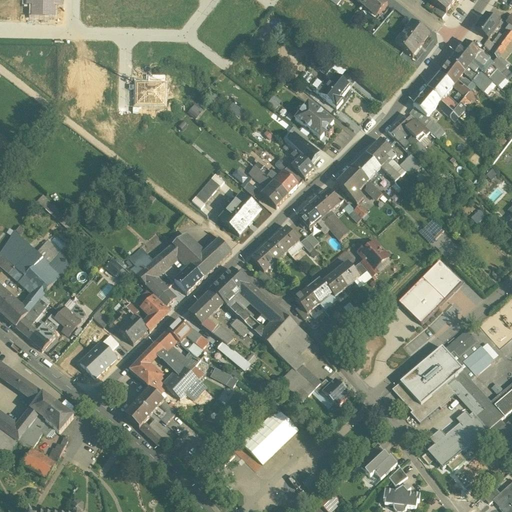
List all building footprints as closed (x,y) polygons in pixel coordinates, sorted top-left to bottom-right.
[(32,0),(33,6),(32,17),(54,18),(55,6),(54,0),(32,0)] [(228,0),(221,9),(241,25),(253,9),(241,0),(228,0)] [(255,11),(260,5),(253,0),(241,0),(253,9),(255,11)] [(387,6),(378,0),(352,0),(376,19),(387,6)] [(430,0),(429,2),(436,8),(445,15),(455,1),(456,1),(456,0),(430,0)] [(445,15),(436,8),(432,12),(442,19),(445,15)] [(499,25),(486,15),(475,30),(488,40),(499,25)] [(428,37),(412,24),(395,45),(412,58),(428,37)] [(495,47),(491,53),(496,59),(497,60),(511,39),(511,34),(507,31),(495,47)] [(495,47),(488,42),(484,47),(491,53),(495,47)] [(166,52),(166,43),(148,43),(148,52),(159,52),(166,52)] [(479,54),(465,43),(457,53),(471,64),(473,61),(479,54)] [(158,70),(159,52),(148,52),(140,52),(140,70),(158,70)] [(471,64),(457,53),(450,62),(464,74),(471,64)] [(479,54),(473,61),(483,69),(489,62),(479,54)] [(497,60),(496,59),(491,64),(490,65),(496,71),(500,75),(506,70),(497,60)] [(483,69),(473,61),(471,64),(478,70),(482,74),(485,70),(483,69)] [(464,74),(450,62),(439,76),(452,88),(457,82),(459,79),(463,74),(464,74)] [(489,62),(483,69),(485,70),(490,65),(491,64),(489,62)] [(478,70),(471,64),(464,74),(463,74),(471,82),(477,75),(475,74),(478,70)] [(485,70),(482,74),(483,75),(488,80),(493,75),(496,71),(490,65),(485,70)] [(327,89),(311,77),(304,86),(336,111),(342,103),(340,101),(349,89),(336,78),(337,76),(331,71),(325,79),(331,84),(327,89)] [(488,80),(483,75),(474,85),(486,96),(490,92),(488,91),(493,85),(488,80)] [(498,80),(493,75),(488,80),(493,85),(498,80)] [(439,76),(428,91),(441,102),(443,99),(452,88),(439,76)] [(148,86),(148,89),(165,89),(165,79),(148,78),(148,86)] [(466,81),(461,81),(459,79),(457,82),(461,86),(457,91),(459,93),(463,88),(470,93),(472,91),(468,87),(470,84),(466,81)] [(148,86),(137,86),(136,107),(164,108),(165,89),(148,89),(148,86)] [(300,91),(294,86),(290,91),(296,95),(300,91)] [(441,102),(428,91),(413,108),(415,109),(427,119),(438,106),(441,102)] [(476,98),(470,93),(464,99),(470,104),(476,98)] [(457,107),(447,99),(445,101),(443,99),(441,102),(452,113),(457,108),(457,107)] [(464,99),(457,107),(457,108),(452,113),(457,119),(470,104),(464,99)] [(452,113),(441,102),(438,106),(439,106),(439,110),(454,124),(458,119),(457,119),(452,113)] [(334,125),(308,105),(295,123),(320,142),(324,137),(328,140),(333,133),(329,130),(334,125)] [(241,118),(245,112),(235,106),(231,111),(241,118)] [(195,124),(204,114),(195,107),(187,117),(195,124)] [(410,115),(419,124),(430,134),(438,141),(445,134),(427,119),(415,109),(410,115)] [(406,117),(394,129),(404,140),(409,135),(413,138),(418,144),(419,145),(427,137),(416,127),(412,124),(406,117)] [(430,134),(419,124),(416,127),(427,137),(430,134)] [(404,140),(394,129),(388,135),(399,146),(402,142),(404,140)] [(288,146),(313,165),(319,156),(294,137),(288,146)] [(150,176),(161,185),(190,147),(178,138),(150,176)] [(418,144),(413,138),(410,141),(413,144),(411,145),(414,148),(418,144)] [(392,154),(380,142),(374,149),(386,161),(392,154)] [(405,143),(402,142),(399,146),(406,153),(410,148),(405,143)] [(419,145),(418,144),(414,148),(418,152),(414,157),(421,164),(429,155),(419,145)] [(386,161),(374,149),(366,157),(378,168),(382,165),(386,161)] [(302,160),(292,150),(288,154),(298,164),(302,160)] [(378,168),(366,157),(353,170),(367,184),(372,180),(378,173),(380,171),(378,168)] [(418,166),(410,158),(405,163),(413,171),(418,166)] [(298,164),(292,170),(305,182),(315,173),(302,160),(298,164)] [(290,171),(280,161),(275,167),(285,177),(290,171)] [(190,206),(192,203),(215,177),(216,175),(200,162),(174,192),(190,206)] [(405,163),(400,169),(408,176),(413,171),(405,163)] [(398,178),(385,166),(384,167),(382,165),(378,168),(380,171),(395,185),(400,179),(398,178)] [(254,169),(249,176),(254,180),(260,173),(254,169)] [(272,175),(264,169),(260,173),(268,180),(272,175)] [(353,170),(336,187),(351,202),(358,195),(365,187),(368,184),(367,184),(353,170)] [(285,177),(280,181),(280,182),(275,186),(288,199),(302,184),(290,171),(285,177)] [(268,180),(260,173),(254,180),(270,192),(275,186),(268,180)] [(280,181),(272,175),(268,180),(275,186),(280,182),(280,181)] [(215,177),(192,203),(201,211),(224,184),(215,177)] [(378,194),(368,184),(365,187),(367,189),(365,191),(374,200),(376,202),(381,198),(378,194)] [(258,194),(248,185),(243,191),(253,200),(258,194)] [(270,192),(263,199),(276,211),(288,199),(275,186),(270,192)] [(328,192),(309,208),(310,209),(321,222),(340,206),(328,192)] [(358,195),(351,202),(356,207),(363,199),(358,195)] [(242,198),(234,207),(236,208),(230,215),(228,214),(220,223),(238,239),(260,214),(242,198)] [(65,226),(70,219),(51,204),(45,211),(65,226)] [(367,216),(359,208),(354,213),(361,221),(367,216)] [(321,222),(310,209),(298,220),(309,232),(318,225),(321,222)] [(361,221),(354,213),(350,218),(358,225),(361,221)] [(332,218),(323,225),(330,232),(331,234),(340,243),(348,236),(332,218)] [(323,225),(321,222),(318,225),(323,231),(321,232),(325,237),(330,232),(323,225)] [(432,222),(424,231),(435,242),(443,233),(432,222)] [(299,244),(286,230),(274,241),(286,253),(292,247),(294,249),(299,244)] [(14,234),(3,250),(12,257),(23,241),(14,234)] [(319,246),(311,237),(305,242),(313,251),(319,246)] [(184,239),(145,271),(155,281),(180,260),(189,271),(191,268),(203,258),(184,239)] [(34,252),(23,241),(12,257),(13,259),(4,271),(18,285),(24,279),(16,272),(34,252)] [(274,241),(263,252),(274,264),(281,258),(282,260),(287,255),(286,253),(274,241)] [(313,251),(305,242),(301,246),(303,249),(310,256),(314,252),(313,251)] [(37,255),(60,279),(72,267),(48,243),(37,255)] [(203,258),(191,268),(204,282),(232,256),(219,243),(203,258)] [(292,247),(286,253),(287,255),(291,259),(298,252),(299,253),(303,249),(301,246),(299,244),(294,249),(292,247)] [(375,245),(368,251),(366,249),(358,256),(364,262),(367,265),(368,264),(373,270),(374,270),(379,265),(381,267),(388,260),(383,254),(382,255),(379,251),(380,251),(375,245)] [(12,257),(3,250),(0,254),(0,267),(4,271),(13,259),(12,257)] [(37,255),(34,252),(16,272),(24,279),(43,261),(37,255)] [(263,252),(251,262),(264,277),(269,272),(267,270),(274,264),(263,252)] [(24,279),(18,285),(31,297),(39,304),(42,300),(60,279),(43,261),(24,279)] [(367,265),(364,262),(359,267),(366,275),(371,280),(378,274),(374,270),(373,270),(368,264),(367,265)] [(462,286),(439,264),(399,305),(421,327),(462,286)] [(109,265),(105,270),(116,278),(120,273),(109,265)] [(347,265),(335,275),(346,288),(352,283),(354,285),(360,280),(347,265)] [(359,267),(355,270),(362,278),(366,275),(359,267)] [(204,282),(191,268),(189,271),(175,284),(187,297),(204,282)] [(155,281),(145,271),(136,279),(167,310),(175,302),(167,293),(167,294),(155,281)] [(232,272),(210,293),(224,307),(227,310),(239,298),(244,303),(254,293),(232,272)] [(335,275),(322,286),(332,297),(333,299),(340,293),(342,295),(347,290),(346,288),(335,275)] [(271,285),(264,277),(259,280),(267,289),(271,285)] [(320,282),(307,293),(318,306),(325,300),(326,302),(332,297),(322,286),(320,282)] [(0,313),(11,301),(0,290),(0,313)] [(270,307),(254,293),(244,303),(261,317),(270,307)] [(307,293),(295,303),(300,309),(307,318),(307,317),(312,313),(310,312),(318,306),(307,293)] [(211,295),(188,317),(201,330),(207,324),(224,307),(211,295)] [(31,297),(20,310),(27,316),(39,304),(31,297)] [(169,315),(150,297),(144,303),(144,302),(138,308),(151,319),(143,327),(148,333),(150,334),(169,315)] [(27,316),(26,318),(31,323),(33,325),(49,306),(42,300),(39,304),(27,316)] [(20,310),(11,301),(0,313),(0,314),(16,329),(26,318),(27,316),(20,310)] [(136,311),(129,304),(125,309),(132,316),(136,311)] [(393,308),(389,304),(380,312),(384,316),(393,308)] [(350,305),(343,310),(351,319),(357,314),(350,305)] [(83,313),(76,307),(69,314),(80,324),(85,318),(83,313)] [(236,307),(230,313),(238,321),(244,315),(236,307)] [(270,307),(261,317),(273,328),(282,318),(270,307)] [(114,325),(121,332),(135,319),(132,316),(125,309),(119,314),(122,318),(114,325)] [(307,318),(300,309),(295,313),(303,323),(308,319),(307,317),(307,318)] [(69,314),(64,310),(55,320),(66,330),(63,334),(67,338),(80,324),(69,314)] [(108,324),(98,314),(91,319),(103,330),(108,324)] [(254,323),(244,315),(238,321),(247,330),(254,323)] [(31,323),(26,318),(16,329),(21,334),(20,334),(29,342),(40,329),(37,327),(34,331),(28,326),(31,323)] [(266,335),(260,342),(274,355),(296,330),(282,318),(273,328),(266,335)] [(143,327),(135,319),(121,332),(120,334),(133,347),(148,333),(143,327)] [(329,319),(318,329),(324,335),(332,327),(334,326),(329,319)] [(57,328),(48,320),(42,327),(51,335),(57,328)] [(266,335),(254,323),(247,330),(260,342),(266,335)] [(179,324),(169,334),(178,343),(180,346),(186,340),(185,340),(190,333),(179,324)] [(215,331),(207,324),(201,330),(210,337),(215,331)] [(51,335),(42,327),(40,329),(29,342),(42,352),(54,337),(51,335)] [(332,327),(324,335),(328,339),(336,331),(332,327)] [(233,342),(217,329),(215,331),(210,337),(222,346),(226,349),(233,342)] [(296,330),(274,355),(284,365),(308,341),(296,330)] [(336,331),(328,339),(332,343),(340,336),(336,331)] [(466,332),(446,350),(447,350),(444,352),(449,358),(454,354),(459,360),(477,344),(466,332)] [(167,333),(155,345),(163,353),(168,357),(172,352),(170,350),(178,343),(169,334),(167,333)] [(190,333),(185,340),(186,340),(194,347),(201,353),(202,352),(207,346),(190,333)] [(110,336),(106,340),(114,348),(118,344),(110,336)] [(109,353),(114,348),(106,340),(101,345),(109,353)] [(477,344),(459,360),(454,354),(449,358),(463,373),(458,378),(466,387),(470,383),(494,363),(477,344)] [(80,366),(95,381),(116,360),(109,353),(101,345),(80,366)] [(155,345),(142,358),(149,365),(157,358),(157,357),(163,353),(155,345)] [(226,349),(222,346),(218,351),(229,361),(234,355),(226,349)] [(201,353),(194,347),(189,354),(189,355),(195,361),(200,364),(206,356),(202,352),(201,353)] [(444,352),(442,350),(400,386),(421,410),(446,388),(458,378),(463,373),(449,358),(444,352)] [(172,352),(168,357),(182,370),(184,371),(189,365),(184,361),(173,351),(172,352)] [(168,357),(163,353),(157,357),(157,358),(163,363),(176,376),(182,370),(168,357)] [(189,365),(184,371),(188,376),(200,364),(195,361),(189,355),(184,361),(189,365)] [(211,361),(206,356),(200,364),(207,368),(211,361)] [(149,365),(142,358),(128,373),(146,389),(148,387),(153,391),(159,385),(154,380),(157,377),(148,368),(150,366),(149,365)] [(43,398),(0,365),(0,379),(36,406),(43,398)] [(176,376),(164,390),(179,404),(185,397),(197,384),(188,376),(184,371),(182,370),(176,376)] [(237,384),(214,372),(210,379),(226,387),(233,391),(237,384)] [(314,395),(293,374),(281,385),(303,407),(314,395)] [(511,386),(490,406),(470,383),(466,387),(458,378),(446,388),(455,398),(472,418),(474,420),(487,435),(488,435),(501,424),(511,413),(511,386)] [(330,388),(321,396),(322,397),(337,412),(350,398),(335,383),(330,388)] [(197,384),(185,397),(193,404),(205,391),(197,384)] [(314,395),(319,400),(322,397),(321,396),(330,388),(325,384),(314,395)] [(159,385),(153,391),(148,387),(146,389),(149,392),(156,398),(164,390),(159,385)] [(421,410),(400,386),(392,393),(412,416),(410,417),(420,428),(439,412),(440,413),(451,404),(449,403),(455,398),(446,388),(421,410)] [(149,392),(125,420),(139,432),(145,426),(153,417),(163,405),(156,398),(149,392)] [(57,409),(43,398),(17,432),(10,442),(18,448),(28,435),(38,425),(43,428),(44,426),(57,409)] [(163,405),(153,417),(159,423),(166,428),(176,416),(163,405)] [(57,409),(44,426),(47,428),(58,439),(74,421),(57,409)] [(422,461),(428,469),(434,464),(442,474),(447,470),(452,475),(465,464),(460,458),(462,457),(449,442),(474,420),(472,418),(469,420),(466,416),(456,424),(460,428),(445,441),(440,435),(430,444),(435,450),(422,461)] [(159,423),(153,417),(145,426),(163,444),(167,440),(154,428),(159,423)] [(0,434),(10,442),(17,432),(0,419),(0,434)] [(474,420),(449,442),(462,457),(487,435),(474,420)] [(505,429),(501,424),(488,435),(506,455),(511,450),(511,430),(508,426),(505,429)] [(38,425),(28,435),(19,451),(28,456),(47,428),(44,426),(43,428),(38,425)] [(145,426),(139,432),(158,450),(163,444),(145,426)] [(10,442),(0,434),(0,461),(8,465),(18,448),(10,442)] [(377,449),(368,457),(373,463),(380,455),(382,454),(377,449)] [(48,468),(56,473),(65,453),(61,451),(59,450),(57,456),(54,455),(48,468)] [(373,463),(365,470),(364,469),(360,473),(365,478),(369,483),(374,479),(380,485),(396,469),(389,462),(388,463),(384,460),(380,455),(373,463)] [(368,457),(360,465),(364,469),(365,470),(373,463),(368,457)] [(48,468),(32,458),(23,472),(48,487),(56,473),(48,468)] [(407,482),(399,472),(388,483),(395,491),(407,482)] [(314,477),(304,486),(310,494),(321,484),(314,477)] [(511,511),(511,486),(499,497),(494,503),(500,510),(499,511),(511,511)] [(402,491),(395,496),(384,495),(382,506),(384,506),(384,510),(392,511),(415,511),(416,507),(418,507),(419,500),(407,498),(406,496),(410,493),(409,493),(406,489),(403,492),(402,491)] [(494,491),(483,501),(489,508),(494,503),(499,497),(494,491)] [(318,506),(323,511),(333,511),(339,506),(329,495),(318,506)]
